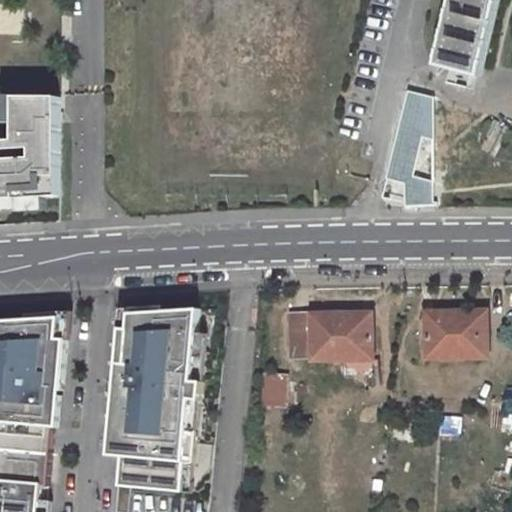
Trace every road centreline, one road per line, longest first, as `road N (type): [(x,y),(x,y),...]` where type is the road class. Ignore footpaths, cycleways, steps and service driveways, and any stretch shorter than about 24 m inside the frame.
road 1 (residential): [(251,246),(226,511)]
road 2 (unclassified): [(251,246),(511,242)]
road 3 (residential): [(84,256),(88,0)]
road 4 (residential): [(81,511),(100,256)]
road 5 (unclassified): [(100,256),(251,246)]
